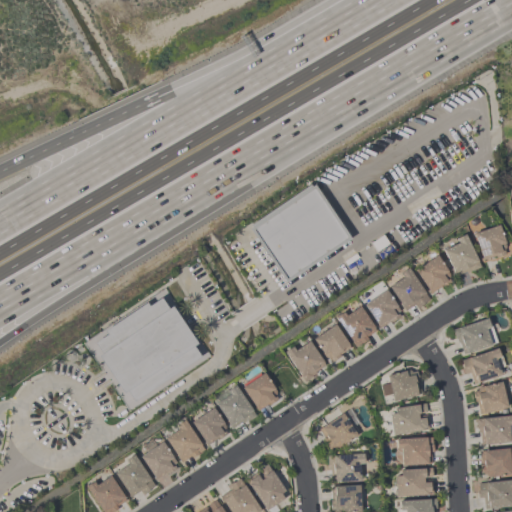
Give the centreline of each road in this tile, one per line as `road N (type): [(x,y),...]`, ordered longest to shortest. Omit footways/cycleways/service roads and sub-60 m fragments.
road 1 (motorway): [(0,306),(511,14)]
road 2 (motorway): [(0,277),(472,0)]
road 3 (motorway): [(434,0),(0,252)]
road 4 (motorway): [(374,0),(0,224)]
road 5 (residential): [(511,287),(459,303),(154,511)]
road 6 (motorway): [(369,0),(0,170)]
road 7 (motorway): [(0,341),(146,247),(210,193)]
road 8 (residential): [(413,335),(448,391),(457,511)]
